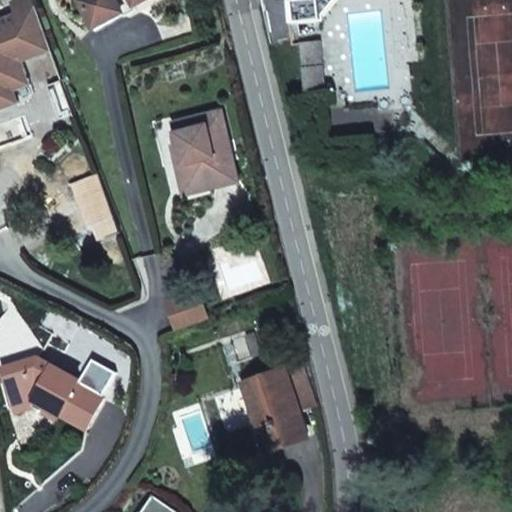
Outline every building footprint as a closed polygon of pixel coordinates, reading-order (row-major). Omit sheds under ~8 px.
[(53,52),(33,0),(20,0),(10,4),(14,14),(0,19),(0,96),(15,91),(12,81),(28,75),(24,63),(53,52)] [(78,0),(94,29),(126,12),(119,0),(78,0)] [(290,0),(294,24),(322,19),(323,14),(333,0),(290,0)] [(305,42),(310,88),(324,87),(319,41),(305,42)] [(32,85),(28,75),(12,81),(15,91),(32,85)] [(15,91),(0,96),(0,111),(20,104),(15,91)] [(222,112),(173,125),(180,148),(190,187),(215,180),(218,189),(241,184),(222,112)] [(190,187),(180,148),(173,148),(186,198),(218,189),(215,180),(190,187)] [(172,308),(181,336),(210,322),(199,296),(172,308)] [(254,333),(247,336),(253,357),(260,355),(254,333)] [(293,368),(299,390),(312,385),(306,363),(312,362),(305,344),(291,349),(296,365),(293,368)] [(35,399),(60,412),(89,428),(106,397),(80,384),(63,375),(66,371),(41,357),(5,368),(16,406),(35,399)] [(245,383),(267,449),(307,436),(284,369),(245,383)] [(63,375),(80,384),(83,380),(66,371),(63,375)] [(299,390),(305,410),(319,405),(312,385),(299,390)] [(35,399),(16,406),(18,411),(35,405),(35,399)] [(60,412),(35,399),(35,405),(57,417),(60,412)] [(161,482),(142,509),(145,511),(193,511),(181,494),(161,482)]
